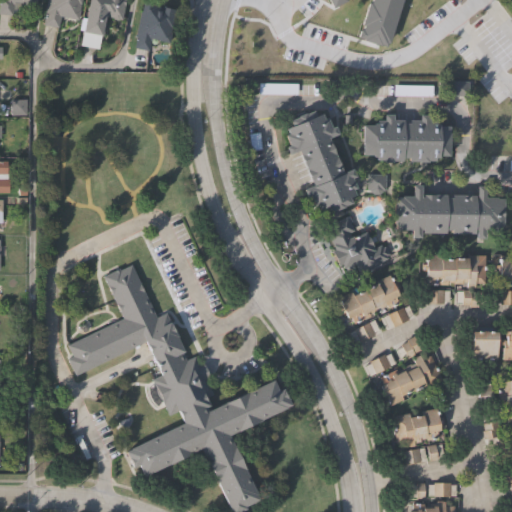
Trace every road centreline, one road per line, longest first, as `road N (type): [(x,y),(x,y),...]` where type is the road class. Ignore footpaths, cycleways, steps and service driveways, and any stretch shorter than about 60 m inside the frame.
road 1 (tertiary): [(197,0),(187,92),(204,193),(230,256),(319,397),(351,511)]
road 2 (tertiary): [(368,511),(353,425),(266,275),(227,189),(209,88),(221,0)]
road 3 (tertiary): [(133,511),(78,498),(0,495)]
